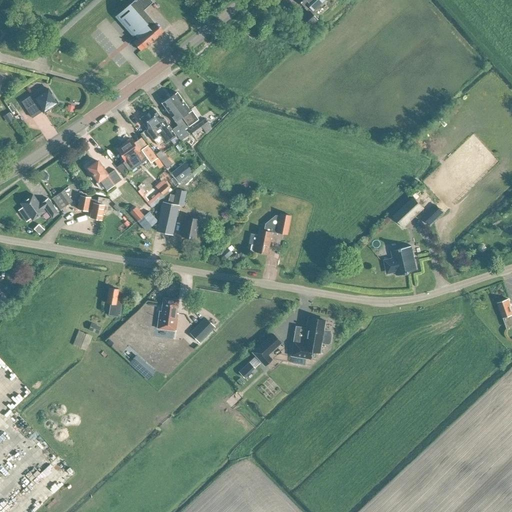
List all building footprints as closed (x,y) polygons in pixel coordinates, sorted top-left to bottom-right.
[(134,0),(117,15),(136,37),(136,38),(130,43),(138,52),(144,47),(145,47),(157,36),(162,31),(143,10),(152,2),(150,0),(135,0),(135,1),(134,0)] [(297,0),(304,7),(306,5),(309,9),(307,11),(308,11),(299,19),(307,29),(317,19),(312,14),(315,12),(313,10),(324,0),(297,0)] [(57,102),(48,88),(37,96),(34,92),(21,101),(32,117),(42,111),(43,112),(56,104),(57,102)] [(172,129),(176,135),(180,140),(186,137),(188,134),(184,128),(197,119),(190,110),(189,110),(177,92),(162,103),(177,125),(172,129)] [(15,117),(4,100),(0,102),(0,103),(7,113),(3,116),(7,123),(15,117)] [(176,135),(172,129),(164,118),(161,119),(153,108),(139,118),(147,129),(146,130),(153,140),(158,136),(161,137),(165,143),(176,135)] [(205,133),(211,128),(204,119),(188,129),(192,135),(202,129),(205,133)] [(130,139),(129,138),(122,144),(116,149),(124,161),(123,162),(130,172),(147,159),(150,162),(156,158),(147,145),(139,150),(131,138),(130,139)] [(167,168),(172,164),(165,156),(160,160),(167,168)] [(97,161),(88,167),(98,181),(95,183),(99,188),(102,186),(105,191),(121,180),(114,169),(107,174),(97,161)] [(192,171),(184,162),(171,172),(179,182),(192,171)] [(162,195),(170,188),(165,183),(158,189),(162,195)] [(60,210),(72,201),(64,189),(52,198),(60,210)] [(183,206),(186,191),(176,189),(174,195),(170,194),(168,203),(162,201),(156,230),(172,234),(178,205),(183,206)] [(42,212),(37,206),(39,204),(32,195),(21,203),(27,213),(28,212),(32,219),(42,212)] [(97,200),(90,199),(90,197),(80,195),(77,208),(87,210),(87,209),(91,210),(90,217),(101,219),(102,211),(106,212),(108,199),(98,197),(97,200)] [(404,228),(425,208),(413,196),(393,216),(404,228)] [(37,206),(42,212),(45,211),(43,208),(44,207),(51,217),(58,213),(50,202),(48,198),(41,202),(39,204),(37,206)] [(143,215),(135,207),(135,206),(129,212),(137,221),(140,218),(143,215)] [(437,206),(424,218),(431,225),(444,212),(437,206)] [(137,220),(137,221),(146,231),(157,221),(149,211),(143,216),(143,215),(140,218),(137,220)] [(287,234),(291,215),(279,213),(279,216),(275,215),(265,223),(263,230),(258,229),(257,235),(250,233),(248,243),(255,245),(254,251),(267,253),(271,232),(276,233),(276,232),(287,234)] [(194,239),(198,219),(185,216),(181,236),(194,239)] [(393,258),(384,260),(387,273),(396,271),(397,275),(409,273),(408,271),(416,269),(411,246),(399,248),(400,250),(392,252),(393,258)] [(120,311),(122,299),(116,298),(118,289),(108,287),(106,302),(110,303),(108,315),(118,316),(118,311),(120,311)] [(175,313),(177,300),(163,298),(161,311),(159,311),(157,327),(175,330),(177,313),(175,313)] [(511,310),(508,299),(498,303),(503,317),(507,328),(511,326),(511,310)] [(199,343),(214,327),(205,317),(189,333),(199,343)] [(308,317),(307,319),(304,338),(294,336),(291,355),(309,358),(311,350),(319,352),(321,342),(327,343),(329,342),(330,332),(329,331),(323,330),(324,320),(308,317)] [(86,349),(91,334),(80,330),(74,344),(86,349)] [(273,349),(264,340),(252,352),(264,365),(271,359),(267,354),(273,349)] [(146,371),(152,365),(140,350),(133,356),(146,371)] [(238,371),(243,377),(254,368),(249,362),(238,371)]
